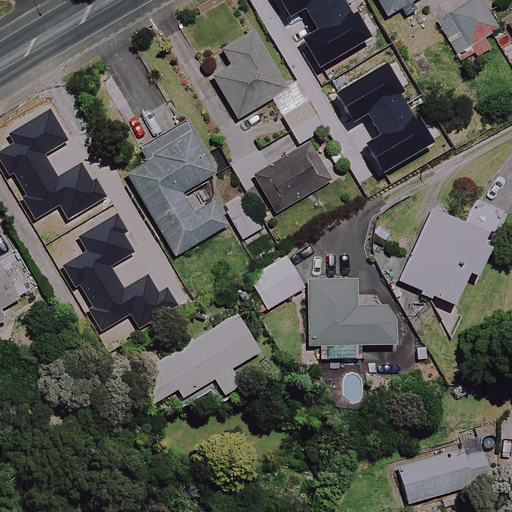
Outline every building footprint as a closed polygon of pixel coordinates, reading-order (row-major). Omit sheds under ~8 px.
[(373,0),(384,18),(416,0),(373,0)] [(496,30),(476,0),(467,0),(445,14),(473,59),(488,49),(482,39),(496,30)] [(378,89),(339,22),(297,47),(328,100),(343,91),(351,105),(378,89)] [(292,97),(253,33),(220,53),(230,68),(210,80),(236,121),(270,99),(275,108),(292,97)] [(409,85),(393,60),(377,71),(392,95),(409,85)] [(309,105),(284,119),(298,145),(323,130),(309,105)] [(214,175),(182,123),(137,151),(146,164),(124,177),(174,258),(226,226),(210,201),(190,213),(180,195),(214,175)] [(400,172),(374,127),(343,145),(355,166),(349,170),(362,193),(400,172)] [(309,143),(252,177),(274,214),(332,180),(309,143)] [(115,200),(85,150),(51,171),(59,186),(25,207),(47,242),(115,200)] [(501,215),(474,202),(461,227),(432,212),(397,282),(450,309),(466,275),(473,279),(494,236),(491,234),(501,215)] [(303,289),(283,257),(246,279),(265,312),(303,289)] [(0,263),(0,323),(4,321),(0,314),(0,310),(26,295),(6,261),(0,263)] [(354,310),(354,283),(308,283),(309,347),(318,346),(319,361),(359,360),(358,348),(381,347),(390,347),(389,318),(389,309),(354,310)] [(257,354),(235,316),(157,363),(179,401),(212,381),(222,397),(236,389),(227,372),(257,354)] [(490,483),(482,450),(396,470),(404,503),(490,483)]
